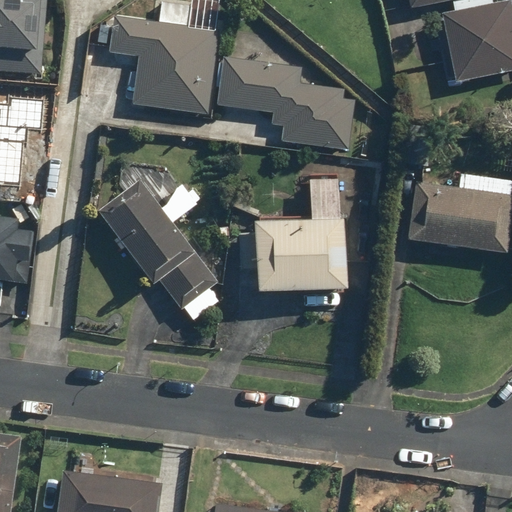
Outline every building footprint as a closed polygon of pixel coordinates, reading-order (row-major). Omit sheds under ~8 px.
[(0,0),(0,70),(42,75),(48,0),(0,0)] [(456,0),(410,0),(413,9),(456,0)] [(511,71),(511,0),(444,14),(459,83),(511,71)] [(221,30),(115,16),(110,53),(140,57),(133,104),(210,115),(221,30)] [(357,101),(345,99),(346,90),(302,84),(304,67),(226,57),(219,105),(276,113),(274,124),(286,126),(284,142),(350,151),(357,101)] [(432,167),(435,126),(408,125),(405,165),(432,167)] [(419,183),(412,240),(510,253),(511,240),(511,180),(463,174),(461,189),(419,183)] [(138,179),(101,212),(196,319),(218,299),(210,290),(222,280),(173,224),(200,201),(186,185),(162,206),(138,179)] [(350,219),(343,219),(342,180),(312,181),(313,220),(260,222),(262,293),(353,290),(350,219)] [(0,281),(18,283),(21,261),(33,263),(37,232),(20,230),(21,221),(0,217),(0,281)] [(15,511),(20,434),(0,433),(0,511),(15,511)] [(67,472),(63,511),(160,511),(164,481),(67,472)]
